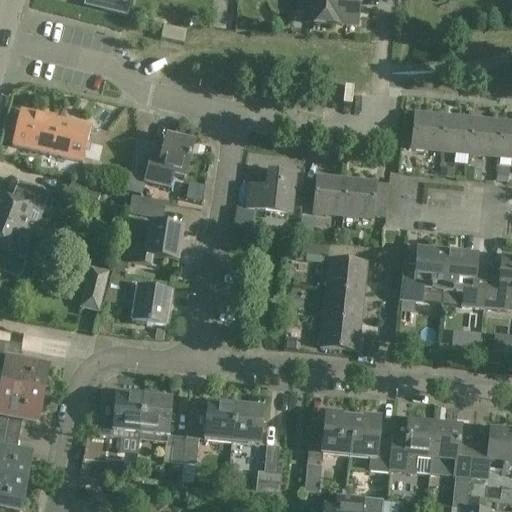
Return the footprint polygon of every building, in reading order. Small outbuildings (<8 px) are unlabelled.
[(105,0),(103,11),(127,17),(131,0),(105,0)] [(307,0),(307,1),(314,1),(312,25),(356,28),(357,0),(307,0)] [(187,32),(162,27),(160,40),(184,45),(187,32)] [(91,129),(21,110),(12,145),(82,164),(91,129)] [(438,154),(442,117),(413,114),(409,151),(438,154)] [(467,157),(471,120),(442,117),(438,154),(467,157)] [(496,160),(500,123),(471,120),(467,157),(496,160)] [(511,161),(511,124),(500,123),(496,160),(511,161)] [(193,146),(166,139),(162,154),(151,151),(143,183),(168,189),(171,177),(185,180),(193,146)] [(295,175),(268,173),(266,190),(249,188),(246,211),(291,216),(295,175)] [(342,218),(346,181),(316,178),(312,215),(342,218)] [(375,184),(346,181),(342,218),(372,221),(375,184)] [(0,224),(22,233),(27,220),(36,223),(40,214),(43,215),(49,212),(52,203),(49,195),(18,182),(10,201),(0,197),(0,224)] [(100,195),(72,184),(65,202),(93,213),(100,195)] [(165,203),(131,197),(128,216),(162,221),(165,203)] [(0,224),(0,272),(15,279),(21,276),(26,265),(23,259),(23,258),(25,252),(16,248),(22,233),(0,224)] [(181,232),(149,226),(144,252),(127,248),(124,263),(148,267),(150,258),(175,263),(181,232)] [(422,293),(441,295),(445,255),(415,252),(413,272),(402,270),(398,303),(420,305),(422,293)] [(474,258),(445,255),(441,295),(461,297),(460,309),(483,311),(483,309),(486,282),(486,279),(472,277),(474,258)] [(325,290),(363,294),(366,265),(328,261),(325,290)] [(511,299),(511,261),(500,261),(498,283),(486,282),(483,309),(509,312),(510,299),(511,299)] [(89,269),(83,293),(103,298),(109,274),(89,269)] [(122,280),(111,278),(103,304),(118,307),(122,280)] [(122,280),(118,302),(135,305),(132,324),(165,330),(171,298),(150,295),(151,285),(122,280)] [(363,294),(325,290),(322,320),(360,324),(363,294)] [(357,353),(360,324),(322,320),(319,349),(357,353)] [(479,351),(480,336),(471,335),(469,350),(479,351)] [(0,369),(4,371),(0,389),(41,397),(46,368),(17,363),(20,346),(0,342),(0,369)] [(41,397),(0,389),(0,390),(0,435),(3,436),(6,420),(36,425),(41,397)] [(99,422),(98,438),(121,441),(122,435),(138,436),(142,398),(114,395),(111,423),(99,422)] [(142,398),(138,436),(154,438),(153,444),(165,445),(164,449),(168,449),(167,465),(181,466),(184,441),(166,439),(170,401),(142,398)] [(230,445),(234,407),(206,404),(202,442),(230,445)] [(261,410),(234,407),(230,445),(257,448),(261,410)] [(348,459),(352,422),(341,421),(341,418),(325,416),(323,431),(310,430),(306,464),(322,466),(323,457),(348,459)] [(364,423),(352,422),(348,459),(369,461),(367,476),(388,478),(388,474),(391,438),(378,437),(379,422),(364,420),(364,423)] [(430,463),(434,428),(408,425),(406,440),(391,438),(388,474),(428,478),(430,463)] [(430,463),(428,478),(443,480),(469,482),(472,447),(458,445),(460,430),(434,428),(430,463)] [(487,448),(472,447),(469,482),(484,484),(485,474),(505,476),(505,472),(511,472),(511,435),(489,433),(487,448)] [(3,436),(0,435),(0,480),(24,485),(29,457),(0,451),(3,436)] [(184,441),(181,466),(195,468),(198,443),(184,441)] [(279,449),(266,448),(263,474),(276,476),(279,449)] [(136,470),(109,467),(108,480),(134,483),(136,470)] [(316,490),(317,468),(303,468),(303,490),(316,490)] [(18,511),(24,485),(0,480),(0,510),(9,511),(18,511)] [(380,511),(382,503),(335,499),(334,510),(322,509),(321,511),(380,511)]
